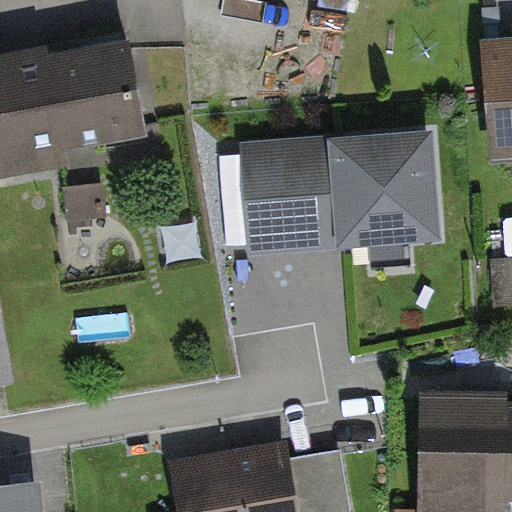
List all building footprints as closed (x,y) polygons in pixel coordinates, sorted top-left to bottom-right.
[(177,53),(0,81),(0,189),(194,158),(177,53)] [(511,55),(483,58),(491,163),(511,161),(511,55)] [(428,138),(250,152),(258,248),(436,235),(428,138)] [(511,511),(511,407),(432,406),(430,511),(511,511)] [(0,511),(48,511),(43,454),(0,457),(0,511)] [(301,511),(293,456),(164,476),(169,511),(301,511)]
